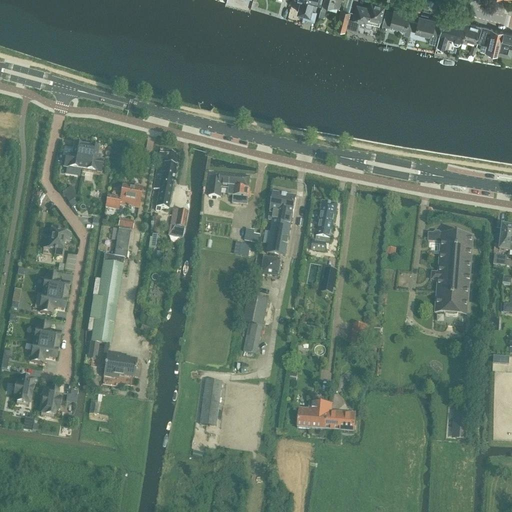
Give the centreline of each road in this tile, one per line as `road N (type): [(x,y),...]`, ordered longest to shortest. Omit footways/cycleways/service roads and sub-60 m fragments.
road 1 (secondary): [(65,88),(317,152),(511,188)]
road 2 (residential): [(65,88),(46,184),(84,238),(62,371)]
